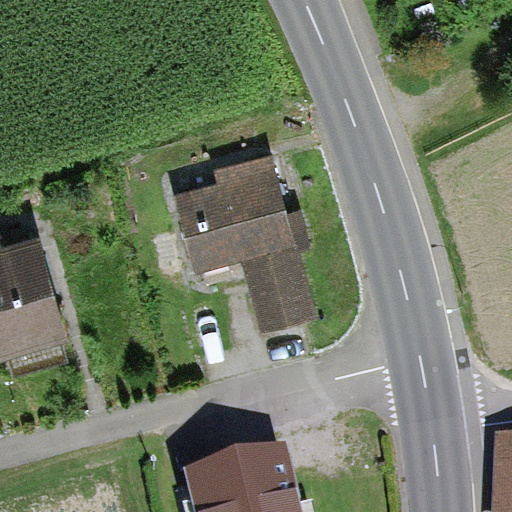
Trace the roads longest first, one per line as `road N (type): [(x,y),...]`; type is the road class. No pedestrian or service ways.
road 1 (residential): [(0,458),(419,349)]
road 2 (tertiary): [(308,0),(389,217),(419,349)]
